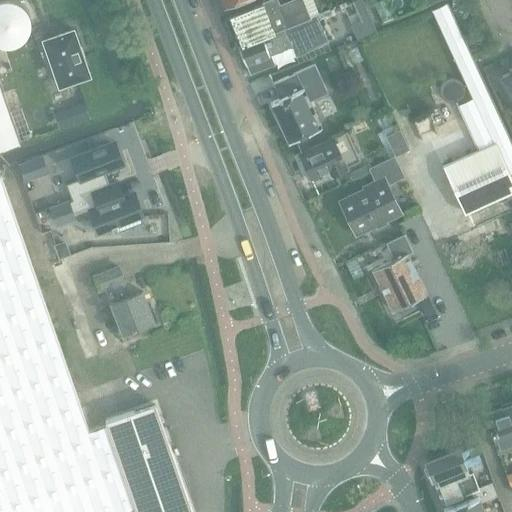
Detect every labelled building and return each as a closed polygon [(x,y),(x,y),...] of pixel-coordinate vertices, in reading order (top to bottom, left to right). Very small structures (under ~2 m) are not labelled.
[(0,0),(0,148),(20,142),(0,83),(0,0)] [(0,0),(0,43),(9,44),(18,41),(25,36),(29,27),(30,18),(27,9),(21,2),(17,0),(0,0)] [(229,16),(225,18),(226,19),(236,45),(262,35),(285,26),(302,19),(314,14),(319,13),(313,0),(289,0),(277,5),(275,0),(269,0),(234,14),(230,16),(229,16)] [(351,0),(356,11),(365,7),(361,0),(351,0)] [(385,0),(377,0),(373,2),(382,22),(393,17),(385,0)] [(494,143),(511,182),(511,145),(446,3),(431,11),(471,99),(457,105),(478,150),(494,143)] [(262,35),(236,45),(245,66),(246,65),(250,74),(274,65),(295,57),(327,42),(315,15),(314,14),(302,19),(285,26),(262,35)] [(56,86),(85,76),(79,59),(80,58),(76,48),(75,48),(69,31),(41,41),(56,86)] [(356,46),(345,51),(351,64),(363,59),(356,46)] [(4,49),(0,50),(0,73),(11,69),(4,49)] [(490,63),(482,67),(486,76),(494,72),(490,63)] [(280,97),(271,101),(288,143),(320,129),(308,100),(326,92),(313,64),(274,82),(280,97)] [(511,102),(511,70),(500,76),(511,102)] [(66,107),(54,111),(60,128),(72,124),(66,107)] [(115,126),(120,144),(141,137),(136,120),(115,126)] [(396,152),(410,145),(400,127),(387,134),(396,152)] [(331,176),(347,169),(346,166),(358,160),(346,131),(297,153),(298,156),(294,158),(299,169),(304,169),(309,179),(328,171),(331,176)] [(79,177),(65,183),(71,199),(109,184),(104,171),(123,164),(118,152),(115,154),(111,142),(72,157),(79,177)] [(511,182),(494,143),(478,150),(442,166),(463,214),(511,191),(511,182)] [(41,156),(19,165),(25,179),(47,171),(41,156)] [(403,175),(394,156),(370,168),(371,171),(375,179),(363,185),(365,188),(339,200),(354,231),(383,217),(385,221),(401,213),(386,183),(403,175)] [(368,164),(348,173),(352,180),(371,171),(370,168),(368,164)] [(136,511),(106,425),(87,431),(0,178),(0,511),(136,511)] [(71,199),(51,206),(58,224),(74,218),(73,216),(90,210),(98,231),(111,226),(112,229),(117,227),(118,231),(141,222),(139,217),(139,216),(142,215),(137,201),(134,202),(130,192),(123,195),(117,181),(109,184),(71,199)] [(392,311),(426,294),(407,253),(412,251),(404,235),(386,244),(394,259),(372,270),(392,311)] [(64,243),(55,246),(59,258),(68,254),(64,243)] [(121,333),(152,322),(141,292),(125,298),(119,282),(123,281),(117,266),(93,275),(99,290),(106,287),(112,303),(110,304),(121,333)] [(429,298),(419,303),(426,317),(436,312),(429,298)] [(497,453),(511,447),(511,402),(487,411),(490,419),(486,420),(497,453)] [(104,422),(106,425),(136,511),(190,511),(153,405),(104,422)] [(474,441),(426,460),(442,501),(471,490),(478,488),(478,487),(472,472),(469,473),(466,466),(481,460),(474,441)] [(445,508),(443,509),(444,511),(484,511),(481,502),(492,498),(496,496),(497,496),(492,482),(478,487),(478,488),(471,490),(473,497),(445,508)]
